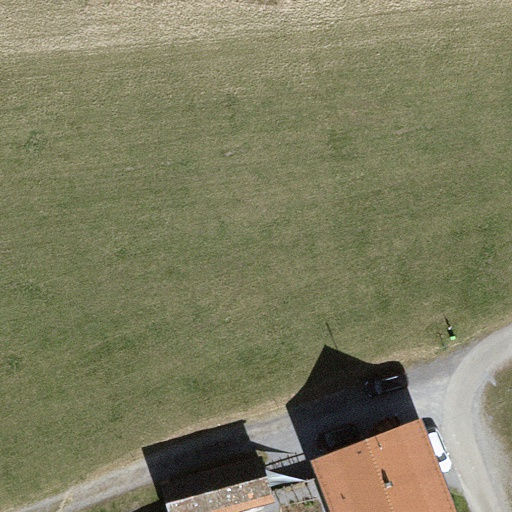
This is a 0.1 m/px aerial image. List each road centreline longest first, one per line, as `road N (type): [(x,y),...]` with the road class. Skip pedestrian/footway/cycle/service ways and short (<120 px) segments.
road 1 (track): [(46,511),(195,453),(414,389),(458,394)]
road 2 (track): [(487,511),(461,445),(458,394),(488,354),(511,342)]
